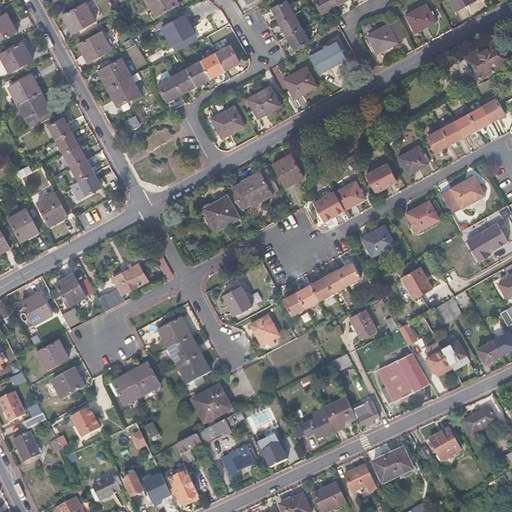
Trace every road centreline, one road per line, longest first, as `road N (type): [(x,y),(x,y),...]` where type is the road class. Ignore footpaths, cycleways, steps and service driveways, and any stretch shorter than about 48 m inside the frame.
road 1 (residential): [(186,278),(269,235),(301,251),(500,146),(511,167)]
road 2 (residential): [(218,511),(511,374)]
road 3 (residential): [(217,0),(249,19),(271,60),(184,107),(218,169)]
road 4 (residential): [(32,0),(145,208)]
road 5 (residential): [(218,169),(376,83)]
road 6 (residential): [(0,287),(145,208)]
road 7 (residential): [(376,83),(511,10)]
